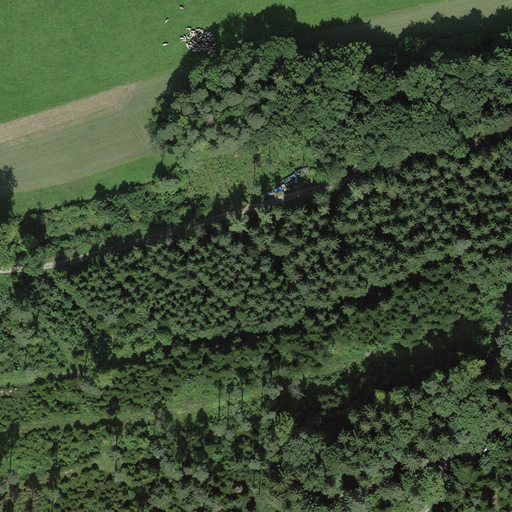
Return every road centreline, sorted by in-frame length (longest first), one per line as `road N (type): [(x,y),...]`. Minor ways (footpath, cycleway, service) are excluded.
road 1 (track): [(0,269),(103,256),(511,132)]
road 2 (unclassified): [(511,291),(462,450),(417,511)]
road 3 (track): [(454,462),(302,511)]
